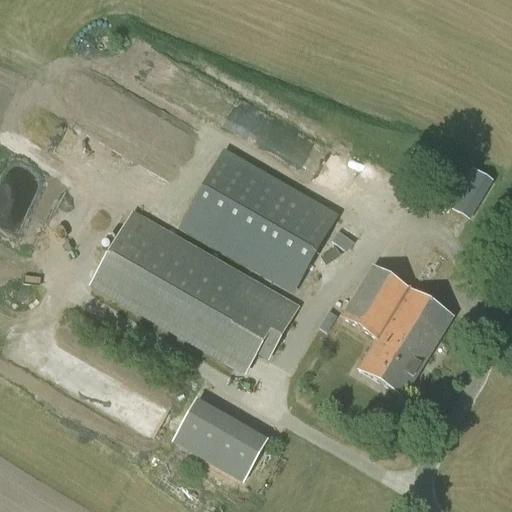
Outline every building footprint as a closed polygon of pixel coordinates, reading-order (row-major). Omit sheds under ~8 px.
[(223,157),(182,229),(293,293),(334,221),(223,157)] [(493,184),(463,166),(452,185),(450,184),(438,204),(470,223),(493,184)] [(130,221),(93,285),(246,374),(256,357),(266,363),(296,310),(295,310),(292,315),(130,221)] [(358,373),(403,401),(453,320),(373,270),(341,321),(377,344),(358,373)] [(197,401),(172,445),(245,485),(269,441),(197,401)]
